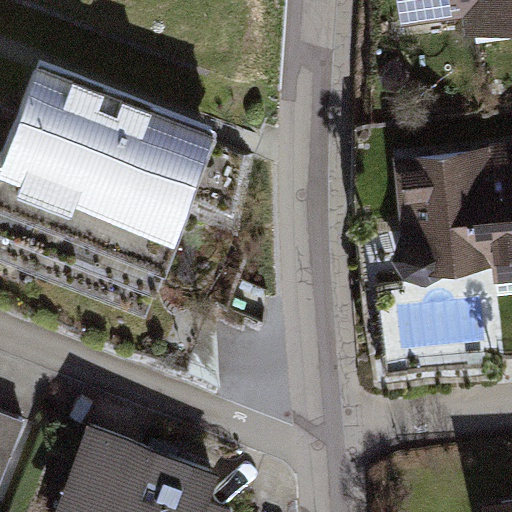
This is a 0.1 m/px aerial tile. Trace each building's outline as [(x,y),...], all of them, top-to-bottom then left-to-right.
[(485,17),(483,0),(397,0),(398,7),(458,2),(459,19),(485,17)] [(511,0),(483,0),(485,17),(511,14),(511,0)] [(41,67),(0,163),(0,248),(141,308),(212,139),(41,67)] [(511,143),(396,155),(404,271),(431,267),(491,261),(495,278),(511,275),(511,143)] [(0,489),(7,492),(34,422),(0,409),(0,489)] [(219,468),(88,419),(53,511),(55,511),(235,511),(237,507),(208,496),(219,468)] [(511,511),(511,496),(480,501),(481,511),(511,511)]
